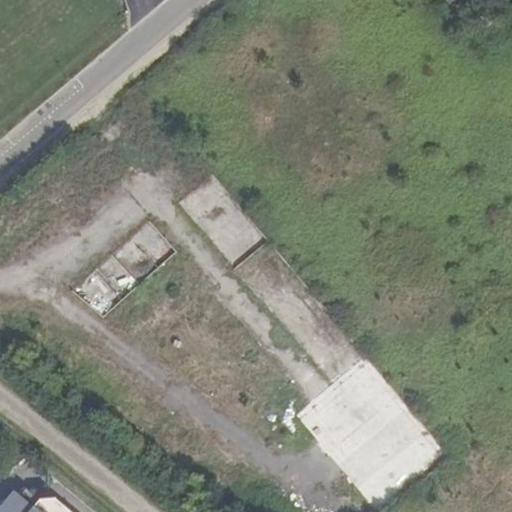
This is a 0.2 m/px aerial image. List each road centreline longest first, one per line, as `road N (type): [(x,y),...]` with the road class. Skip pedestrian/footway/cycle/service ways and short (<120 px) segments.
road 1 (unclassified): [(0,161),(188,0)]
road 2 (unclassified): [(132,511),(0,405)]
